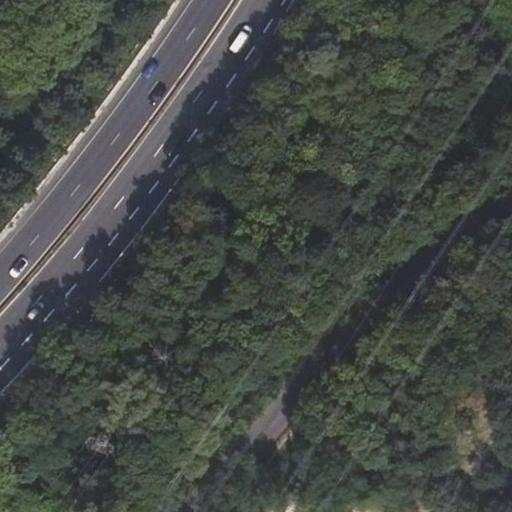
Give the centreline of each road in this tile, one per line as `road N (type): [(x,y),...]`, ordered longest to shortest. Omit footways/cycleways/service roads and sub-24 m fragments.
road 1 (tertiary): [(511,221),(338,351),(198,511)]
road 2 (trunk): [(0,337),(165,138),(258,0)]
road 3 (trunk): [(206,0),(0,273)]
